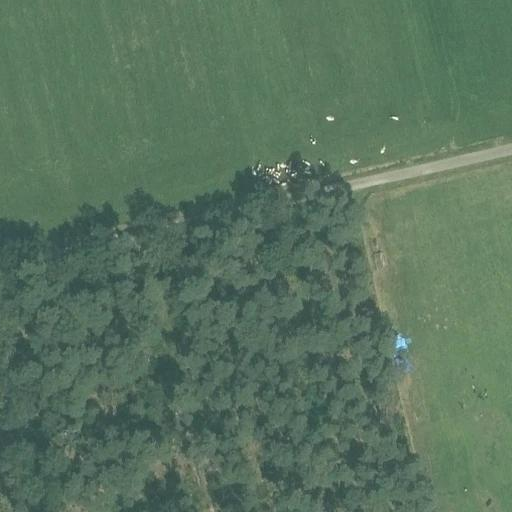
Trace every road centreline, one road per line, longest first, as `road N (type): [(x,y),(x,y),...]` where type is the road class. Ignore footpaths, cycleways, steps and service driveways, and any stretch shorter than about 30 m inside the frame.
road 1 (track): [(511,147),(149,234)]
road 2 (track): [(149,234),(0,268)]
